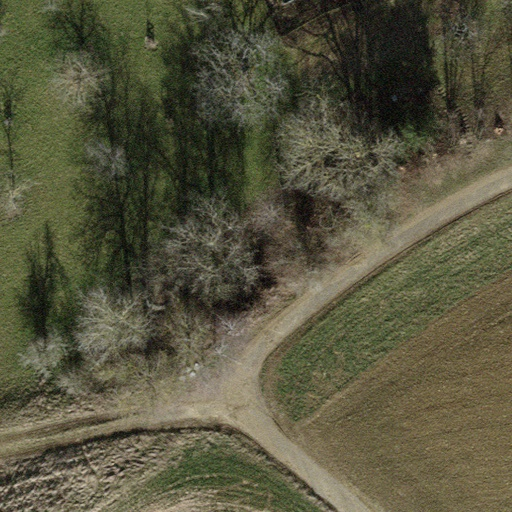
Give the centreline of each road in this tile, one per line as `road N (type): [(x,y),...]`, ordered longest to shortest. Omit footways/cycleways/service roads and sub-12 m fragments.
road 1 (track): [(511,210),(303,320),(268,398),(386,511)]
road 2 (track): [(268,398),(0,439)]
